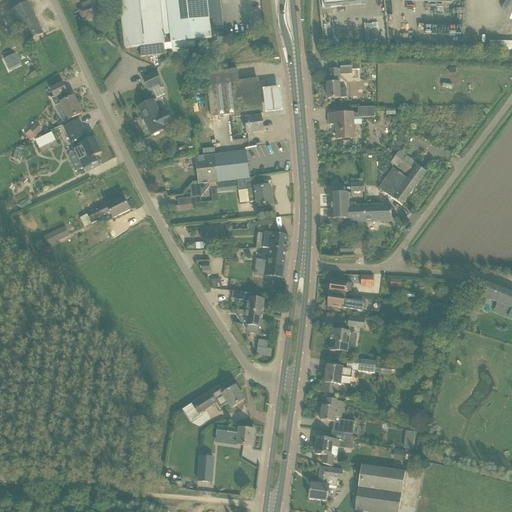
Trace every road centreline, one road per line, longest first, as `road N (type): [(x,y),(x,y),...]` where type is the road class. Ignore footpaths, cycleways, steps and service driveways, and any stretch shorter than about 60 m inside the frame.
road 1 (unclassified): [(289,380),(251,372),(190,279),(52,0)]
road 2 (secondary): [(302,264),(306,197),(288,0)]
road 3 (track): [(260,506),(0,482)]
road 4 (unclassified): [(384,270),(511,99)]
road 5 (secondary): [(270,511),(289,380)]
